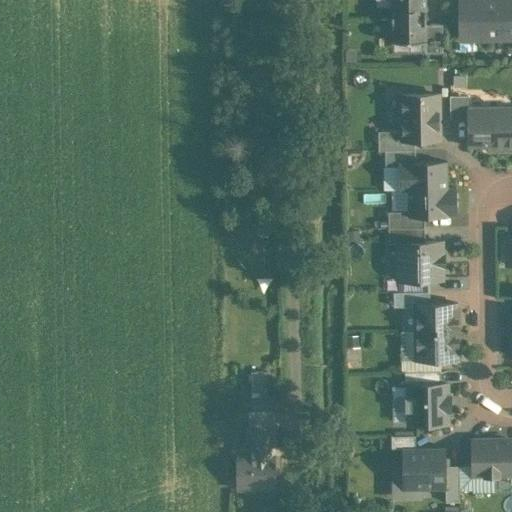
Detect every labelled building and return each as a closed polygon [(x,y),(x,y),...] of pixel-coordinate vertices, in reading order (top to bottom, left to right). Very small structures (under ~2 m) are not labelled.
[(375,0),(376,9),(392,9),(391,0),(375,0)] [(425,0),(391,0),(392,9),(392,41),(425,40),(426,40),(426,23),(425,0)] [(511,0),(460,0),(461,36),(511,35),(511,0)] [(443,50),(442,23),(426,23),(426,40),(425,40),(425,51),(443,50)] [(425,51),(425,40),(392,41),(392,51),(425,51)] [(438,93),(402,93),(402,95),(399,95),(399,113),(402,113),(403,130),(403,138),(415,138),(439,137),(438,93)] [(468,95),(450,95),(450,119),(467,119),(467,106),(468,106),(468,95)] [(511,105),(492,106),(493,150),(500,150),(499,144),(511,144),(511,105)] [(493,150),(492,106),(468,106),(467,106),(467,119),(467,145),(487,145),(487,150),(493,150)] [(403,130),(378,130),(379,149),(385,149),(415,149),(415,138),(403,138),(403,130)] [(415,161),(415,149),(385,149),(385,165),(399,165),(399,161),(415,161)] [(415,161),(399,161),(399,165),(400,189),(408,188),(408,187),(448,187),(448,186),(447,160),(415,161)] [(448,187),(408,187),(408,188),(408,209),(408,211),(408,214),(424,214),(456,213),(456,186),(448,186),(448,187)] [(424,226),(424,214),(408,214),(408,211),(388,210),(389,227),(424,226)] [(425,240),(424,226),(389,227),(389,242),(398,242),(398,241),(425,240)] [(425,240),(398,241),(398,242),(398,278),(442,277),(441,264),(444,264),(444,254),(441,254),(441,240),(425,240)] [(429,290),(393,291),(394,305),(416,305),(416,302),(430,302),(429,290)] [(430,302),(416,302),(416,305),(416,330),(458,329),(457,302),(430,302)] [(458,329),(416,330),(417,358),(441,358),(459,358),(458,329)] [(417,358),(416,330),(404,330),(404,359),(417,358)] [(405,370),(417,370),(417,358),(404,359),(398,359),(399,370),(405,370)] [(441,358),(417,358),(417,370),(441,370),(441,358)] [(267,370),(251,370),(252,396),(253,396),(267,395),(267,370)] [(417,370),(405,370),(405,383),(408,383),(408,382),(439,382),(441,382),(441,370),(417,370)] [(439,382),(408,382),(408,383),(408,396),(405,396),(406,409),(408,409),(409,422),(448,422),(448,408),(450,408),(450,395),(447,395),(447,382),(441,382),(439,382)] [(267,395),(253,396),(253,411),(273,410),(273,395),(267,395)] [(248,411),(249,426),(273,426),(273,410),(253,411),(248,411)] [(273,452),(273,426),(249,426),(248,426),(248,452),(273,452)] [(415,446),(415,434),(391,435),(391,447),(402,447),(402,446),(415,446)] [(511,446),(511,438),(472,439),(472,475),(511,474),(511,446)] [(415,446),(402,446),(402,447),(402,461),(402,462),(397,462),(398,481),(403,481),(403,488),(403,492),(421,492),(421,488),(422,488),(445,488),(446,488),(446,464),(446,446),(415,446)] [(274,486),(273,452),(248,452),(238,453),(239,487),(274,486)] [(402,462),(402,461),(392,461),(392,498),(422,498),(422,488),(421,488),(421,492),(403,492),(403,488),(403,481),(398,481),(397,462),(402,462)] [(460,500),(459,464),(446,464),(446,488),(445,488),(446,500),(460,500)]
